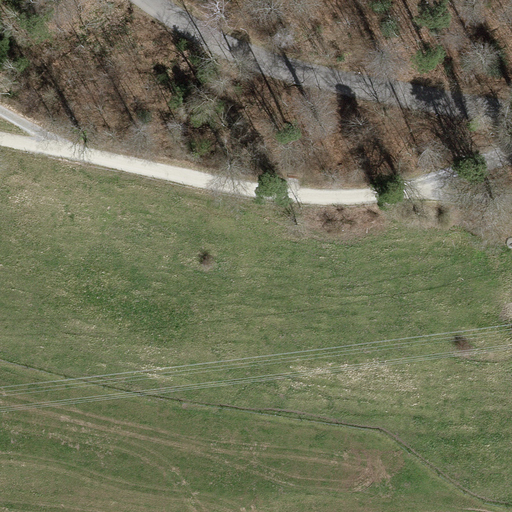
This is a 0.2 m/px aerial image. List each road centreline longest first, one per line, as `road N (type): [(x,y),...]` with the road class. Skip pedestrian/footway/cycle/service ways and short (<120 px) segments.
road 1 (track): [(0,138),(289,196),(384,187)]
road 2 (unclassified): [(511,119),(286,70),(152,0)]
road 3 (track): [(384,187),(511,147)]
